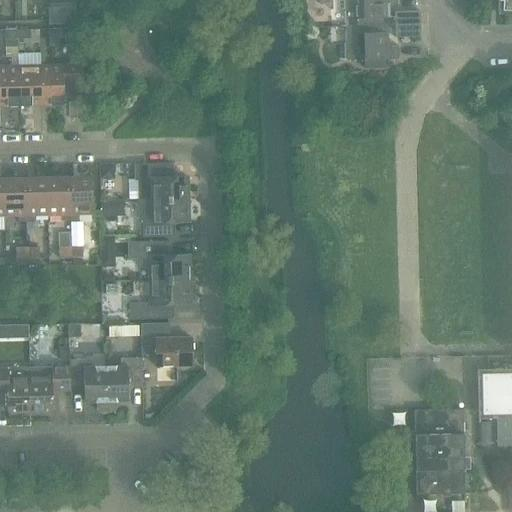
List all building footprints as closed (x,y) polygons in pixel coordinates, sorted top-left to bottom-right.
[(396,0),(337,0),(337,10),(344,10),(345,26),(420,25),(419,12),(394,12),(394,17),(386,17),(386,4),(397,4),(396,0)] [(511,0),(498,0),(497,14),(511,14),(511,0)] [(74,11),(63,12),(63,23),(74,22),(74,11)] [(420,25),(345,26),(345,43),(338,43),(339,61),(398,59),(398,46),(387,46),(386,34),(395,33),(395,38),(420,37),(420,25)] [(49,38),(61,38),(61,29),(48,29),(49,38)] [(17,39),(17,30),(5,30),(5,39),(17,39)] [(17,30),(17,39),(30,39),(30,30),(17,30)] [(82,65),(62,65),(39,66),(40,106),(63,105),(63,93),(83,93),(82,65)] [(0,66),(0,106),(18,106),(18,66),(0,66)] [(18,66),(18,106),(40,106),(39,66),(18,66)] [(511,153),(508,154),(508,155),(511,155),(511,199),(511,369),(478,370),(478,366),(476,366),(478,422),(479,422),(479,418),(495,418),(496,446),(511,446),(511,153)] [(138,200),(152,200),(152,201),(188,200),(187,177),(172,178),(172,164),(135,165),(135,180),(138,179),(138,200)] [(113,167),(99,168),(100,181),(113,181),(113,167)] [(91,177),(68,178),(70,221),(78,221),(78,215),(91,214),(91,177)] [(47,178),(25,179),(26,222),(35,222),(35,216),(48,215),(47,178)] [(68,178),(47,178),(48,215),(61,215),(61,221),(70,221),(68,178)] [(25,179),(3,179),(4,216),(18,216),(18,222),(26,222),(25,179)] [(188,222),(188,200),(152,201),(152,222),(143,222),(143,236),(173,235),(173,222),(188,222)] [(113,202),(100,203),(100,218),(114,217),(113,202)] [(70,234),(59,234),(59,247),(70,247),(70,234)] [(114,237),(101,237),(101,252),(114,252),(114,237)] [(149,257),(149,281),(190,280),(189,255),(171,256),(170,243),(128,243),(128,258),(149,257)] [(59,259),(71,258),(70,247),(59,247),(59,259)] [(82,247),(70,247),(71,258),(82,258),(82,247)] [(16,260),(27,259),(27,248),(16,248),(16,260)] [(39,248),(27,248),(27,259),(39,259),(39,248)] [(190,304),(190,280),(149,281),(150,304),(129,304),(130,319),(172,318),(172,304),(190,304)] [(155,366),(192,366),(191,338),(169,338),(169,323),(140,324),(141,355),(155,355),(155,366)] [(79,326),(68,326),(69,337),(80,337),(79,326)] [(28,327),(0,327),(0,339),(28,339),(28,327)] [(68,347),(59,347),(59,361),(69,360),(68,347)] [(128,388),(142,388),(141,358),(120,359),(120,366),(105,366),(106,412),(114,412),(117,409),(117,402),(129,401),(128,388)] [(100,412),(106,412),(105,366),(90,367),(90,359),(69,360),(70,385),(83,385),(83,402),(97,402),(97,410),(100,412)] [(64,367),(50,367),(29,368),(30,415),(53,414),(52,391),(64,391),(64,367)] [(8,415),(30,415),(29,368),(0,368),(0,392),(7,392),(8,415)] [(462,409),(414,410),(416,495),(464,494),(462,409)] [(478,423),(479,443),(492,442),(492,423),(478,423)]
